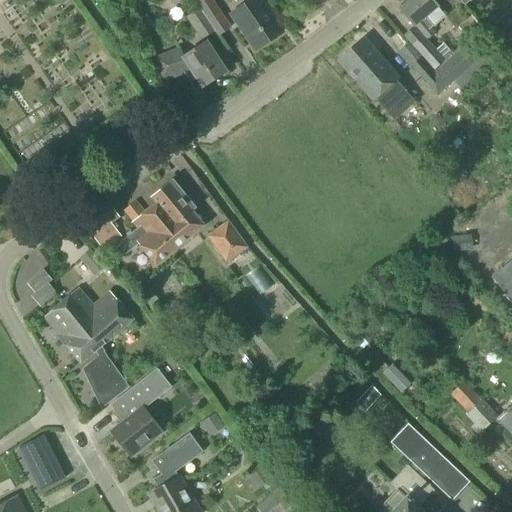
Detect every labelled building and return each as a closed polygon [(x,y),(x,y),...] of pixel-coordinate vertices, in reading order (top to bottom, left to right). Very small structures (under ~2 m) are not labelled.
[(231,28),(211,0),(190,0),(197,10),(213,33),(216,38),(231,28)] [(254,51),(281,33),(259,0),(252,0),(230,15),(254,51)] [(432,28),(446,17),(438,7),(431,0),(409,0),(399,9),(413,27),(426,41),(434,34),(430,29),(432,27),(432,28)] [(456,0),(469,14),(480,4),(475,0),(456,0)] [(213,33),(197,10),(185,18),(201,41),(213,33)] [(467,38),(479,26),(470,17),(458,28),(467,38)] [(413,27),(403,36),(434,71),(444,62),(426,41),(413,27)] [(414,103),(396,81),(399,78),(364,38),(337,61),(373,101),(374,100),(392,121),(414,103)] [(460,90),(492,62),(472,38),(444,62),(434,71),(432,73),(420,58),(411,67),(436,96),(453,82),(460,90)] [(226,72),(205,42),(182,57),(179,49),(153,59),(162,82),(183,74),(195,91),(201,88),(226,72)] [(410,130),(428,116),(417,102),(399,117),(410,130)] [(231,115),(213,126),(219,136),(237,125),(231,115)] [(152,225),(172,250),(203,226),(191,211),(194,208),(172,181),(151,197),(156,202),(143,212),(136,203),(124,212),(137,228),(141,233),(152,225)] [(102,251),(120,237),(110,224),(118,218),(105,202),(80,221),(102,251)] [(227,266),(246,248),(224,223),(204,242),(227,266)] [(155,264),(172,250),(152,225),(141,233),(137,228),(117,244),(125,254),(138,244),(155,264)] [(453,252),(468,250),(466,234),(452,235),(453,252)] [(105,267),(90,249),(79,259),(94,276),(105,267)] [(511,260),(490,278),(500,290),(494,295),(511,315),(511,260)] [(50,281),(42,272),(27,285),(35,294),(47,284),(50,281)] [(91,307),(75,290),(61,303),(100,347),(131,320),(107,293),(91,307)] [(152,312),(161,305),(151,293),(143,299),(152,312)] [(100,347),(61,303),(42,320),(57,337),(55,338),(80,365),(93,353),(97,358),(82,371),(101,409),(127,387),(100,347)] [(370,361),(380,352),(363,333),(353,342),(370,361)] [(400,394),(410,385),(391,365),(382,374),(400,394)] [(300,407),(335,373),(328,366),(293,400),(300,407)] [(131,456),(162,431),(144,408),(171,388),(156,368),(111,403),(122,417),(121,418),(121,422),(122,424),(112,432),(131,456)] [(258,390),(248,377),(244,381),(265,408),(272,402),(262,388),(258,390)] [(481,401),(462,382),(449,394),(468,414),(465,416),(480,433),(497,416),(482,400),(481,401)] [(364,412),(380,396),(370,388),(355,403),(364,412)] [(511,408),(498,421),(511,436),(511,408)] [(178,479),(174,472),(202,452),(188,434),(151,461),(161,475),(151,480),(158,490),(149,495),(158,511),(197,511),(179,478),(178,479)] [(454,495),(470,479),(446,454),(429,469),(454,495)] [(64,478),(54,457),(29,470),(40,491),(64,478)] [(258,489),(270,481),(259,466),(248,474),(258,489)] [(419,511),(417,510),(433,492),(406,467),(390,484),(397,490),(382,506),(388,511),(419,511)] [(284,511),(291,507),(277,488),(266,497),(267,498),(256,507),(259,511),(269,511),(278,505),(283,511),(284,511)] [(24,511),(16,497),(0,504),(0,511),(24,511)]
